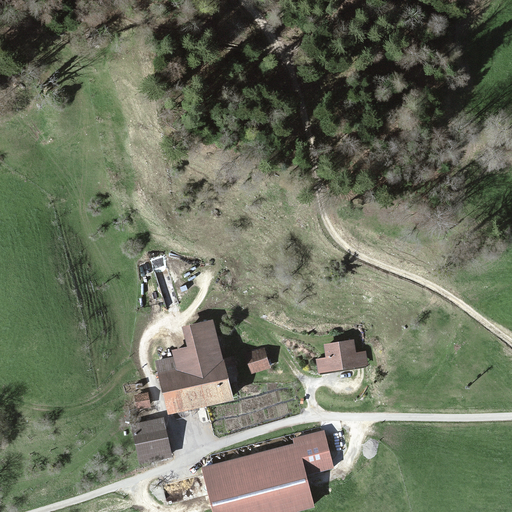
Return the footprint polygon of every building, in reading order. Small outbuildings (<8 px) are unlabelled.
[(152,365),(162,415),(219,405),(214,379),(211,363),(204,325),(177,330),(181,352),(166,354),(168,362),(152,365)] [(312,361),(314,374),(362,368),(360,355),(346,357),(345,344),(318,347),(319,360),(312,361)] [(263,353),(246,357),(250,375),(267,371),(263,353)] [(211,363),(214,379),(229,376),(226,361),(211,363)] [(147,396),(135,397),(136,413),(149,411),(147,396)] [(161,424),(132,431),(140,463),(169,456),(161,424)] [(285,441),(286,446),(295,477),(325,468),(316,433),(285,441)] [(286,446),(198,470),(209,511),(274,511),(302,505),(295,477),(286,446)]
